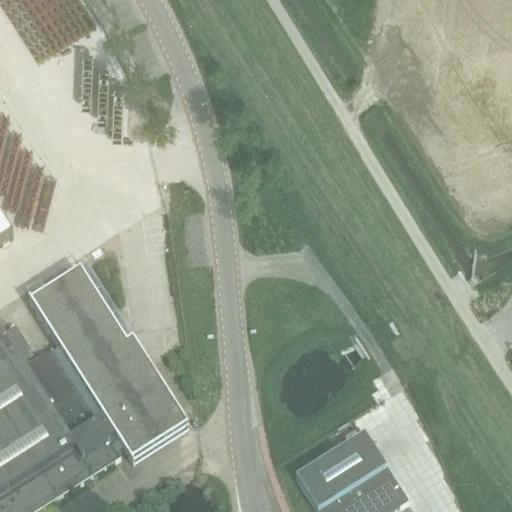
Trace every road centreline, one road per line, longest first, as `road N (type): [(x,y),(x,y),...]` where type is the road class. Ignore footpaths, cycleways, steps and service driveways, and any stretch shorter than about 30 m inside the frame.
road 1 (tertiary): [(257,511),(217,185),(186,80),(149,0)]
road 2 (unclassified): [(511,357),(281,0)]
